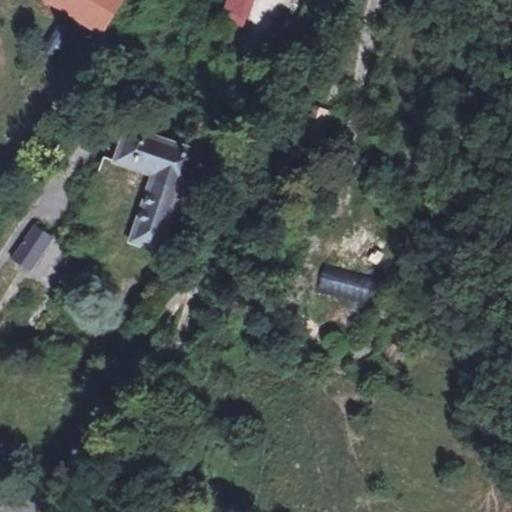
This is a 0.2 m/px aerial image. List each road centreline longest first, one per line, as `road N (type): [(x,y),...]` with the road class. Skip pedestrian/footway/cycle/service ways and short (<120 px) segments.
road 1 (track): [(339,17),(210,253),(178,333),(160,391),(169,511)]
road 2 (track): [(194,294),(171,305),(103,417),(42,483),(0,502)]
road 3 (track): [(348,240),(348,142),(372,0)]
road 4 (track): [(0,260),(86,147)]
